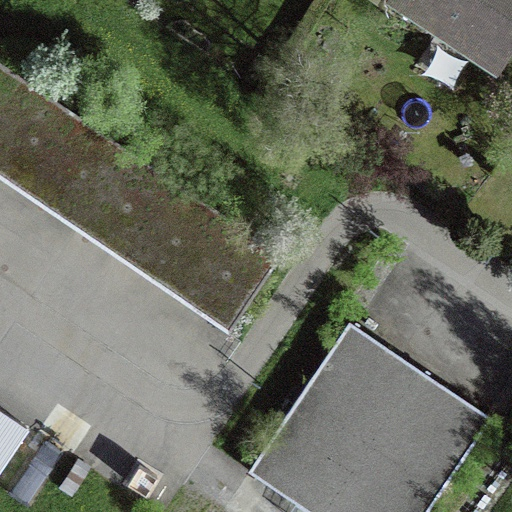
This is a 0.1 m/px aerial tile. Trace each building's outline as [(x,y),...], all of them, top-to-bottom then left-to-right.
[(511,0),(402,0),(496,61),(511,36),(511,0)] [(229,330),(283,251),(0,58),(0,174),(97,240),(229,330)] [(82,59),(71,82),(120,106),(131,83),(82,59)] [(392,348),(349,319),(248,469),(311,511),(426,511),(491,416),(447,385),(424,420),(396,402),(368,382),(392,348)] [(0,469),(28,427),(0,408),(0,469)]
